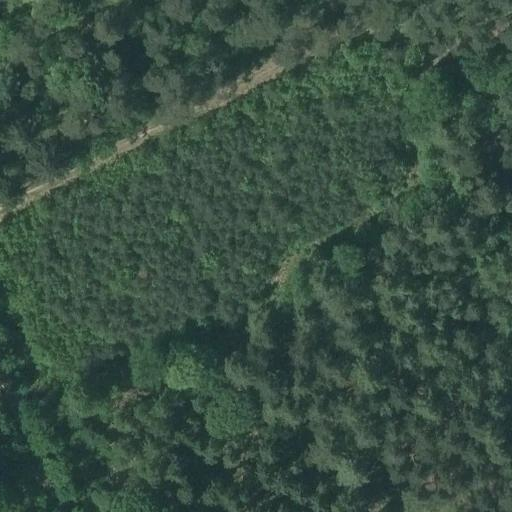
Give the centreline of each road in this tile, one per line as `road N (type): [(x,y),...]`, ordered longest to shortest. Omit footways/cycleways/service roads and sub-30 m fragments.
road 1 (track): [(0,213),(339,39),(452,56),(511,30)]
road 2 (track): [(0,363),(64,511)]
